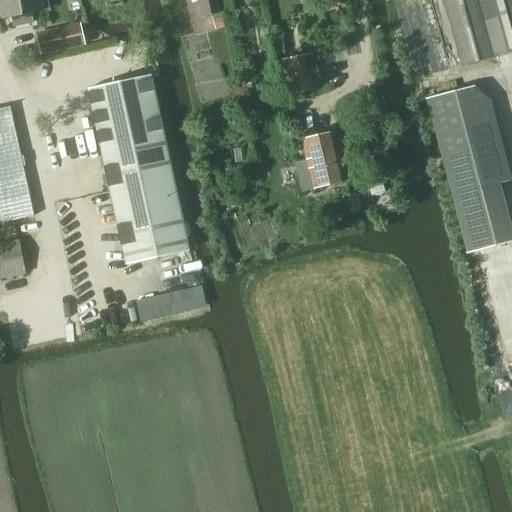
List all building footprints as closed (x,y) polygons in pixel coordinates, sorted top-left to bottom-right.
[(39,0),(0,0),(0,7),(2,19),(12,17),(14,27),(33,23),(31,13),(41,12),(39,0)] [(199,0),(203,17),(220,14),(216,0),(199,0)] [(511,0),(443,0),(461,66),(511,52),(511,0)] [(83,44),(79,25),(36,35),(41,54),(83,44)] [(282,64),(289,94),(322,86),(315,56),(282,64)] [(126,266),(189,252),(151,76),(88,90),(126,266)] [(474,86),(426,99),(451,197),(496,185),(500,184),(511,181),(491,102),(474,86)] [(23,158),(21,156),(10,108),(0,109),(0,211),(3,224),(34,217),(23,169),(25,166),(23,158)] [(302,141),(313,189),(345,181),(334,133),(302,141)] [(0,279),(26,275),(20,241),(0,244),(0,279)]
